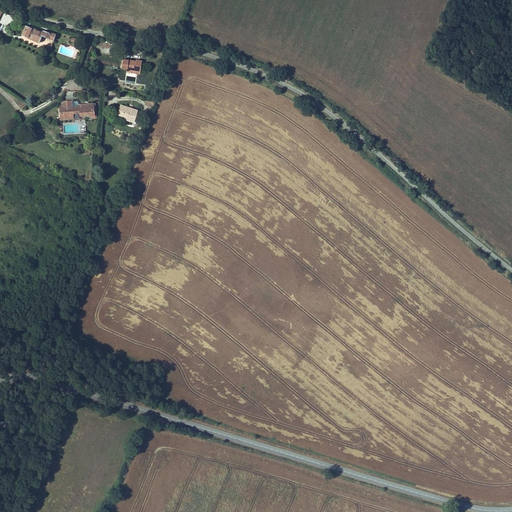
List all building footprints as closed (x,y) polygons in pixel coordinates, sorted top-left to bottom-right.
[(41,32),(25,25),(21,35),(34,41),(35,42),(38,43),(41,37),(47,39),(46,41),(51,43),(55,34),(49,32),(48,32),(42,30),(41,32)] [(122,59),(120,69),(126,69),(139,72),(141,61),(136,60),(135,61),(122,59)] [(72,108),(72,106),(71,100),(63,100),(64,107),(67,107),(67,108),(72,108)] [(64,107),(58,107),(58,115),(61,115),(61,117),(63,117),(63,119),(65,119),(67,115),(72,115),(72,113),(78,113),(78,114),(79,117),(90,116),(91,118),(96,118),(96,115),(94,115),(93,104),(89,104),(87,102),(85,104),(81,104),(81,106),(78,106),(72,106),(72,108),(67,108),(67,107),(64,107)] [(137,110),(121,105),(118,115),(125,117),(124,119),(133,122),(137,110)]
